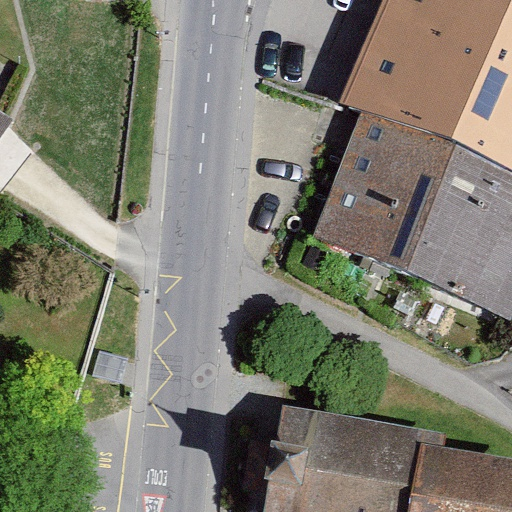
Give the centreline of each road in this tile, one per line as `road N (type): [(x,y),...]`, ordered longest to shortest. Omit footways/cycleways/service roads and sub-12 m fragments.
road 1 (residential): [(511,437),(416,378),(193,269)]
road 2 (tertiary): [(193,269),(215,0)]
road 3 (tertiary): [(167,511),(193,269)]
